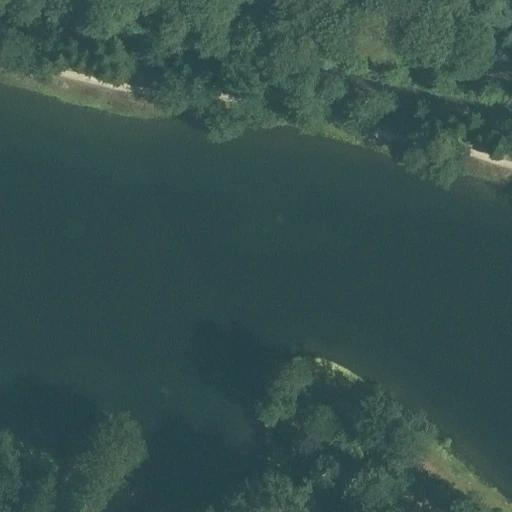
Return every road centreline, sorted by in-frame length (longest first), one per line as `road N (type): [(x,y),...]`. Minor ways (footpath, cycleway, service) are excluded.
road 1 (track): [(511,166),(291,105),(133,90),(0,60)]
road 2 (track): [(283,511),(299,426),(312,404),(330,400),(353,404),(420,445),(476,511)]
road 3 (track): [(511,75),(252,25)]
road 4 (track): [(252,25),(121,0)]
